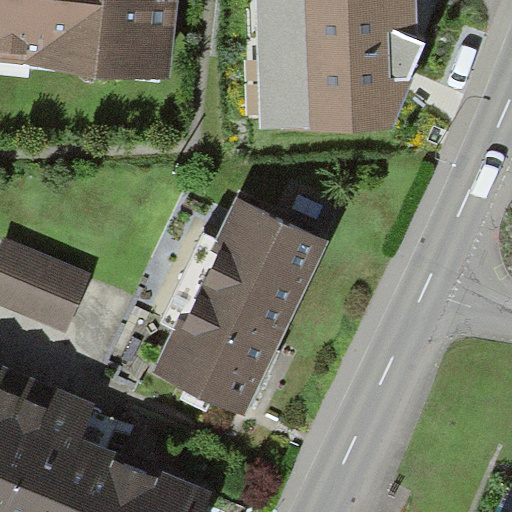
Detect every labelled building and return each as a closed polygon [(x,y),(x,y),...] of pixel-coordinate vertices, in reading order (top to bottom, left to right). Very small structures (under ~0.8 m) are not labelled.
[(0,0),(0,66),(160,84),(168,0),(0,0)] [(404,55),(402,0),(230,0),(232,40),(298,38),(298,57),(404,55)] [(164,368),(249,403),(331,202),(287,185),(277,210),(235,193),(164,368)] [(0,299),(62,324),(83,268),(0,235),(0,299)] [(0,511),(198,511),(208,488),(90,442),(104,407),(0,366),(0,511)] [(511,511),(511,508),(490,499),(484,511),(511,511)]
